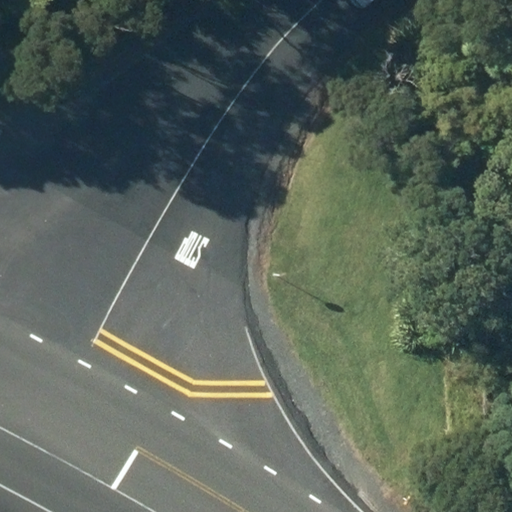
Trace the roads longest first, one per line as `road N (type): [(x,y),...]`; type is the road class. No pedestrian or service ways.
road 1 (unclassified): [(44,420),(176,197),(321,0)]
road 2 (primary): [(44,420),(197,511)]
